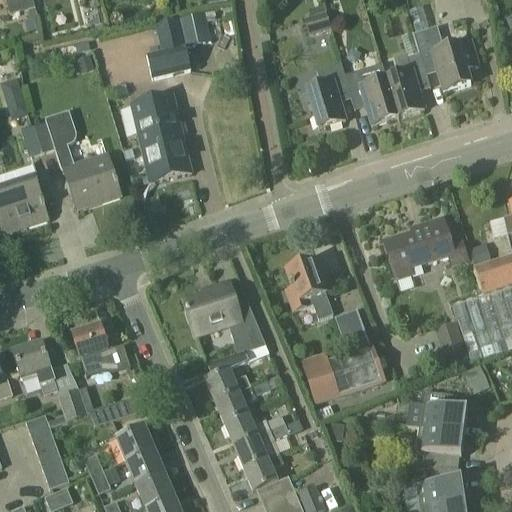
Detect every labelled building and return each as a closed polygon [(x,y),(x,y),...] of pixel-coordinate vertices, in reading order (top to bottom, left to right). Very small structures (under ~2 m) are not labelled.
[(36,11),(32,0),(5,0),(10,17),(36,11)] [(471,44),(445,52),(438,30),(429,33),(423,10),(409,14),(416,37),(425,71),(437,68),(445,95),(471,87),(467,73),(479,69),(471,44)] [(307,39),(330,32),(326,17),(302,24),(307,39)] [(24,24),(27,35),(37,32),(35,21),(24,24)] [(192,74),(180,23),(156,28),(163,55),(147,59),(152,83),(192,74)] [(425,71),(416,37),(402,41),(406,57),(397,60),(402,77),(387,82),(398,121),(424,114),(416,87),(429,83),(425,71)] [(89,59),(77,63),(81,74),(93,70),(89,59)] [(350,95),(346,79),(342,67),(317,74),(321,89),(308,93),(319,133),(345,125),(338,99),(349,95),(350,95)] [(398,121),(387,82),(362,89),(358,76),(346,79),(350,95),(349,95),(355,114),(367,111),(373,129),(398,121)] [(1,89),(12,125),(29,120),(17,84),(1,89)] [(150,187),(192,177),(174,99),(132,109),(150,187)] [(62,175),(65,174),(78,214),(121,200),(108,159),(75,169),(68,149),(71,148),(73,147),(74,146),(75,144),(76,143),(77,141),(77,140),(77,138),(77,136),(70,115),(45,123),(47,127),(34,131),(43,158),(55,153),(62,175)] [(34,131),(21,135),(30,162),(43,158),(34,131)] [(33,169),(0,180),(0,222),(5,238),(48,224),(34,182),(37,181),(33,169)] [(449,260),(452,269),(468,264),(463,247),(452,250),(443,223),(385,246),(394,277),(449,260)] [(486,247),(471,252),(475,268),(491,263),(486,247)] [(483,299),(453,309),(471,366),(511,352),(511,258),(474,270),(483,299)] [(314,264),(287,273),(293,291),(287,293),(295,316),(314,310),(319,323),(334,318),(327,298),(314,264)] [(238,358),(244,356),(267,350),(248,306),(237,310),(231,288),(209,295),(210,299),(186,306),(196,339),(229,329),(238,358)] [(357,314),(336,322),(344,346),(350,344),(354,356),(370,351),(365,338),(357,314)] [(101,329),(73,338),(80,362),(81,362),(84,373),(86,380),(112,372),(114,376),(131,371),(124,349),(114,352),(110,339),(104,341),(101,329)] [(462,341),(439,348),(447,372),(469,365),(462,341)] [(43,348),(14,357),(23,384),(38,379),(45,399),(57,395),(59,401),(80,394),(67,368),(51,374),(43,348)] [(315,406),(385,384),(374,349),(370,351),(354,356),(305,372),(315,406)] [(220,378),(205,385),(215,407),(251,392),(246,380),(235,385),(230,373),(248,365),(269,356),(267,350),(244,356),(238,358),(214,365),(220,378)] [(480,369),(463,377),(473,398),(489,391),(480,369)] [(0,405),(14,401),(6,378),(0,379),(0,405)] [(251,392),(215,407),(224,429),(250,419),(244,405),(271,394),(267,385),(251,392)] [(50,426),(51,429),(52,432),(67,427),(88,420),(80,394),(59,401),(65,420),(50,426)] [(421,431),(463,437),(468,401),(427,394),(425,408),(410,406),(407,429),(421,431)] [(137,418),(132,403),(89,416),(96,431),(137,418)] [(330,409),(316,415),(320,425),(334,419),(330,409)] [(51,429),(50,426),(48,419),(26,426),(29,436),(51,429)] [(255,430),(250,419),(224,429),(234,451),(286,430),(282,420),(267,426),(267,425),(255,430)] [(286,430),(234,451),(243,472),(269,462),(280,457),(275,446),(276,446),(275,445),(290,439),(302,433),(299,425),(286,430)] [(332,427),(330,443),(342,445),(344,428),(332,427)] [(29,436),(33,446),(54,438),(52,432),(51,429),(29,436)] [(116,443),(126,467),(156,455),(145,430),(116,443)] [(458,472),(463,437),(421,431),(418,454),(435,457),(433,472),(458,472)] [(54,438),(33,446),(36,455),(57,448),(54,438)] [(36,455),(39,465),(60,458),(57,448),(36,455)] [(126,467),(136,491),(166,478),(156,455),(126,467)] [(289,480),(278,485),(273,473),(284,468),(280,457),(269,462),(243,472),(253,496),(257,494),(262,506),(294,491),(289,480)] [(60,458),(39,465),(42,475),(64,467),(61,461),(60,458)] [(85,464),(93,482),(104,477),(97,459),(85,464)] [(42,475),(46,484),(67,477),(64,467),(42,475)] [(427,511),(463,507),(458,472),(433,472),(435,487),(418,490),(421,511),(427,511)] [(344,475),(344,485),(352,485),(352,475),(344,475)] [(67,477),(46,484),(48,492),(49,492),(50,494),(71,487),(67,477)] [(111,494),(104,477),(93,482),(99,498),(111,494)] [(151,511),(176,502),(166,478),(136,491),(145,511),(151,511)] [(276,511),(298,502),(294,491),(262,506),(264,511),(276,511)] [(304,511),(324,511),(316,491),(299,498),(304,511)] [(67,492),(56,496),(62,511),(74,506),(67,492)] [(56,496),(45,501),(49,511),(59,511),(62,511),(56,496)] [(179,511),(176,502),(151,511),(179,511)] [(302,511),(298,502),(276,511),(302,511)]
